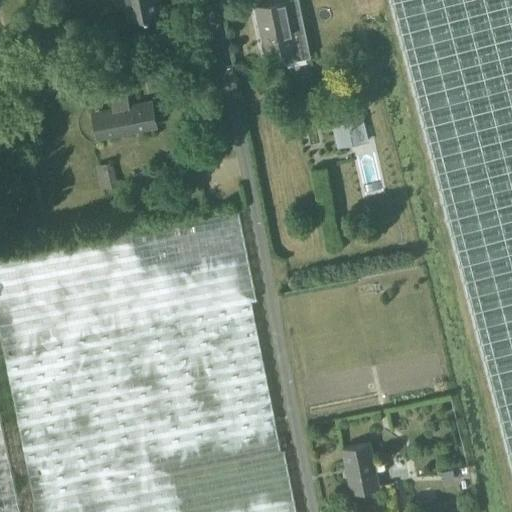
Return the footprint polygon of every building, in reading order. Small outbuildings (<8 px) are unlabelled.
[(155,0),(124,0),(128,19),(158,14),(155,0)] [(309,56),(296,0),(286,0),(254,7),(264,55),(268,54),(270,64),(309,56)] [(511,0),(390,0),(511,467),(511,0)] [(94,136),(155,125),(151,101),(129,105),(125,87),(108,90),(111,109),(90,113),(94,136)] [(332,119),(339,146),(370,138),(363,111),(332,119)] [(112,162),(94,166),(99,188),(117,184),(112,162)] [(296,511),(284,450),(281,450),(250,301),(256,300),(238,211),(0,257),(0,511),(296,511)] [(350,492),(378,486),(369,442),(341,448),(350,492)]
